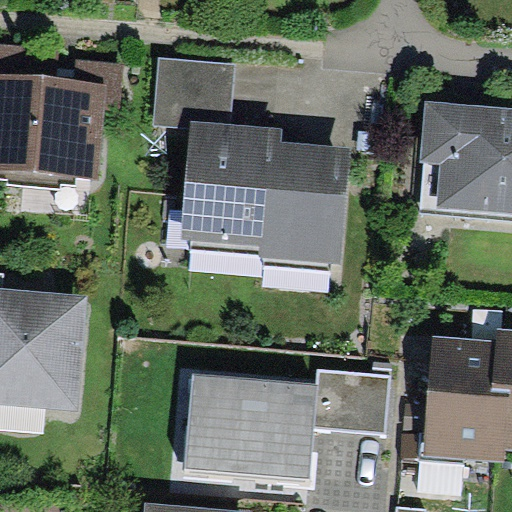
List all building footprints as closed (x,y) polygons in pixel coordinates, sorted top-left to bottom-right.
[(0,172),(97,181),(105,100),(120,101),(124,67),(79,63),(77,84),(51,82),(54,48),(0,43),(0,172)] [(194,124),(231,126),(234,64),(159,60),(155,126),(194,129),(194,124)] [(511,110),(428,102),(417,211),(511,220),(511,110)] [(182,238),(266,245),(270,189),(280,189),(283,144),(282,130),(231,126),(194,124),(194,129),(182,238)] [(265,260),(340,263),(348,149),(283,144),(280,189),(270,189),(266,245),(265,260)] [(0,399),(77,406),(86,299),(0,291),(0,399)] [(511,330),(497,329),(496,344),(492,391),(508,393),(503,447),(511,447),(511,330)] [(496,344),(437,340),(426,456),(502,464),(503,447),(508,393),(492,391),(496,344)] [(198,374),(189,472),(308,484),(314,430),(380,436),(386,376),(319,370),(318,386),(198,374)] [(0,511),(66,511),(67,504),(0,499),(0,511)]
